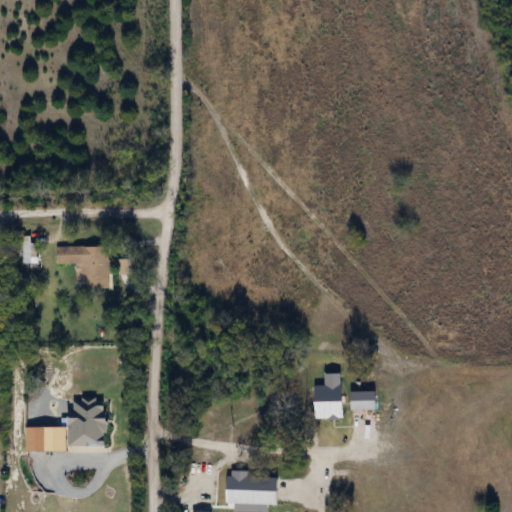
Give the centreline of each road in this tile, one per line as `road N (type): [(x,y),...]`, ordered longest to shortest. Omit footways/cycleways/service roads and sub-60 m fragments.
road 1 (residential): [(152,511),(151,364),(173,146),(171,0)]
road 2 (residential): [(169,212),(0,215)]
